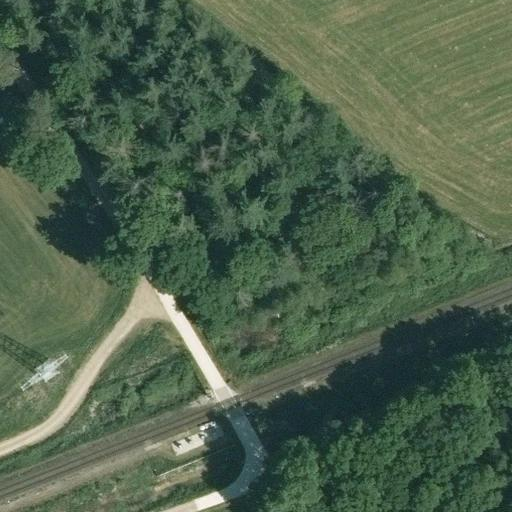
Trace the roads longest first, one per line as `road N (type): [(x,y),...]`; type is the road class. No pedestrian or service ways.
road 1 (unclassified): [(186,511),(243,486),(253,473),(250,443),(161,286),(0,49)]
road 2 (track): [(0,450),(61,417),(123,325),(161,286)]
